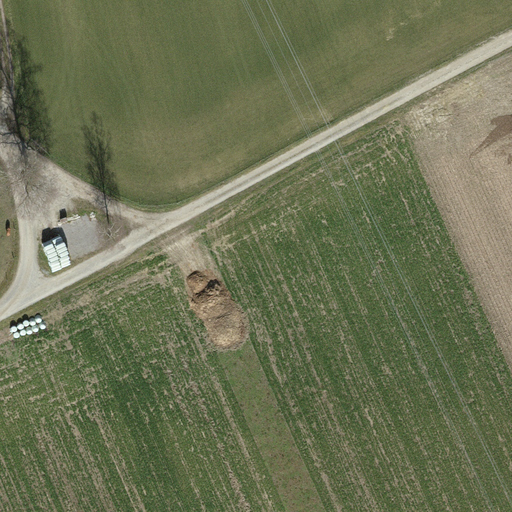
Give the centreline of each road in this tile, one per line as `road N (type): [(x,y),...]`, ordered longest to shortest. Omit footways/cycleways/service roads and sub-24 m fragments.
road 1 (track): [(0,313),(511,38)]
road 2 (track): [(19,303),(31,159),(5,0)]
road 3 (track): [(0,139),(125,210),(177,218)]
